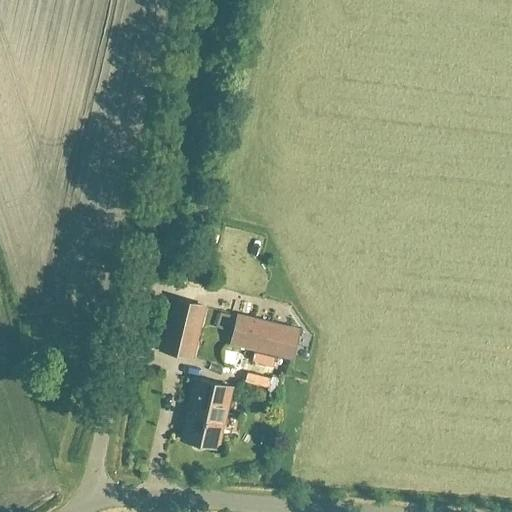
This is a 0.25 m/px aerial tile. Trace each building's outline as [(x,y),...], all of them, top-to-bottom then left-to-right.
[(197,242),(193,264),(214,268),(218,246),(197,242)] [(205,307),(175,299),(162,350),(193,357),(205,307)] [(301,328),(237,312),(229,344),(293,360),(301,328)] [(34,364),(40,363),(75,358),(69,316),(28,321),(34,364)] [(218,448),(232,388),(197,379),(183,440),(218,448)]
